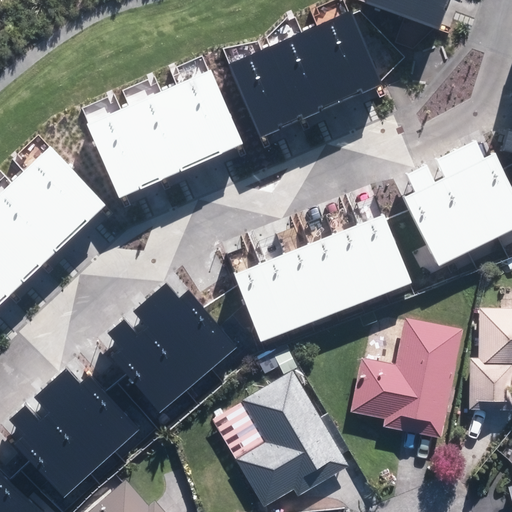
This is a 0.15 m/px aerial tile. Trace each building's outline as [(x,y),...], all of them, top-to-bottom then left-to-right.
[(448,0),(365,0),(440,25),(448,0)] [(353,5),(312,23),(345,99),(386,81),(353,5)] [(312,23),(271,40),(304,116),(345,99),(312,23)] [(271,40),(230,58),(262,134),(304,116),(271,40)] [(208,60),(167,78),(202,159),(243,142),(208,60)] [(167,78),(126,95),(160,176),(202,159),(167,78)] [(126,95),(85,112),(119,194),(160,176),(126,95)] [(52,141),(20,171),(75,230),(107,199),(52,141)] [(463,163),(496,230),(511,221),(511,189),(492,149),(463,163)] [(435,177),(468,244),(496,230),(463,163),(435,177)] [(20,171),(0,189),(0,215),(43,260),(75,230),(20,171)] [(406,191),(439,257),(468,244),(435,177),(406,191)] [(390,290),(417,281),(389,205),(362,215),(390,290)] [(0,215),(0,279),(10,291),(43,260),(0,215)] [(364,300),(390,290),(362,215),(336,225),(364,300)] [(337,310),(364,300),(336,225),(309,235),(337,310)] [(311,320),(337,310),(309,235),(283,245),(311,320)] [(284,329),(311,320),(283,245),(256,254),(284,329)] [(257,339),(284,329),(256,254),(230,264),(257,339)] [(150,298),(212,367),(236,346),(174,277),(150,298)] [(0,279),(0,300),(10,291),(0,279)] [(212,367),(150,298),(124,320),(186,389),(212,367)] [(511,307),(478,307),(477,357),(469,357),(468,409),(511,409),(511,307)] [(441,438),(462,327),(403,316),(394,363),(360,357),(350,411),(383,417),(382,426),(441,438)] [(161,411),(186,389),(124,320),(99,342),(161,411)] [(76,361),(52,383),(115,451),(139,430),(76,361)] [(349,464),(293,370),(212,418),(264,505),(293,488),(298,495),(349,464)] [(26,407),(89,475),(115,451),(52,383),(26,407)] [(1,429),(64,498),(89,475),(26,407),(1,429)] [(42,511),(0,471),(0,511),(42,511)] [(148,505),(125,478),(86,511),(165,511),(155,499),(148,505)]
